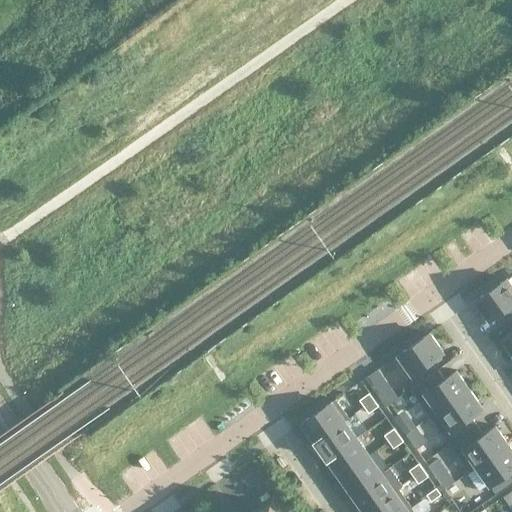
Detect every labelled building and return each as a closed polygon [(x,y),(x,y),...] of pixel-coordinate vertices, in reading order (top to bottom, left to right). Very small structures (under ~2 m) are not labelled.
[(507,278),(476,300),(489,319),(500,312),(507,321),(511,317),(511,276),(508,279),(507,278)] [(430,332),(399,354),(412,373),(415,371),(422,381),(429,376),(422,367),(444,351),(430,332)] [(511,332),(503,338),(511,351),(511,332)] [(378,369),(366,377),(379,396),(391,388),(378,369)] [(422,381),(409,390),(428,418),(470,388),(457,370),(443,380),(437,370),(422,381)] [(470,388),(428,418),(448,445),(461,436),(468,431),(477,425),(470,416),(483,407),(470,388)] [(370,392),(360,399),(365,406),(374,399),(370,392)] [(365,406),(369,412),(379,406),(374,399),(365,406)] [(332,401),(303,422),(316,440),(345,420),(332,401)] [(410,419),(401,426),(406,433),(415,426),(410,419)] [(316,440),(328,458),(358,437),(345,420),(316,440)] [(461,436),(448,445),(467,473),(477,466),(509,444),(496,425),(483,434),(477,425),(468,431),(461,436)] [(395,428),(385,435),(389,441),(399,434),(395,428)] [(389,441),(394,448),(404,441),(399,434),(389,441)] [(328,458),(340,476),(370,455),(358,437),(328,458)] [(477,466),(467,473),(479,490),(489,483),(497,494),(511,482),(511,473),(510,471),(511,468),(511,448),(509,444),(477,466)] [(340,476),(353,493),(382,473),(370,455),(340,476)] [(420,463),(410,470),(414,477),(424,470),(420,463)] [(414,477),(419,483),(429,476),(424,470),(414,477)] [(447,471),(438,478),(445,489),(455,482),(447,471)] [(353,493),(365,511),(395,490),(382,473),(353,493)] [(427,494),(431,501),(441,494),(437,487),(427,494)] [(365,511),(401,511),(407,508),(395,490),(365,511)] [(276,511),(271,503),(258,511),(276,511)]
